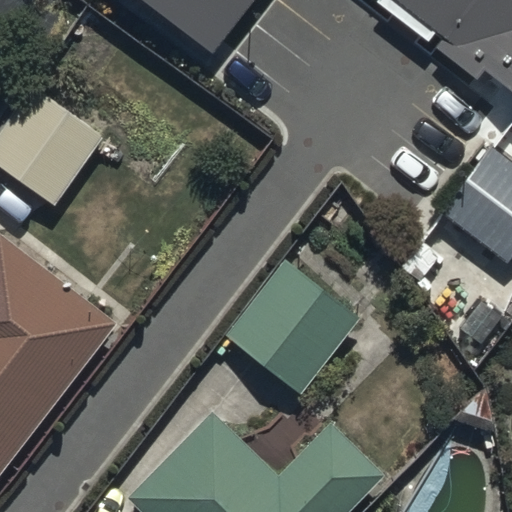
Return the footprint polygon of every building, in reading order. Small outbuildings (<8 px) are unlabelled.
[(82,0),(82,2),(163,60),(205,0),(82,0)] [(236,0),(264,20),(269,14),(293,31),(315,0),(236,0)] [(511,2),(487,35),(511,54),(511,82),(473,132),(492,146),(441,211),(511,266),(511,2)] [(31,87),(0,129),(0,169),(56,209),(106,140),(31,87)] [(0,478),(117,329),(0,236),(0,478)] [(285,262),(225,338),(301,399),(361,323),(285,262)] [(352,511),(384,480),(331,427),(278,480),(213,416),(128,501),(139,511),(352,511)]
